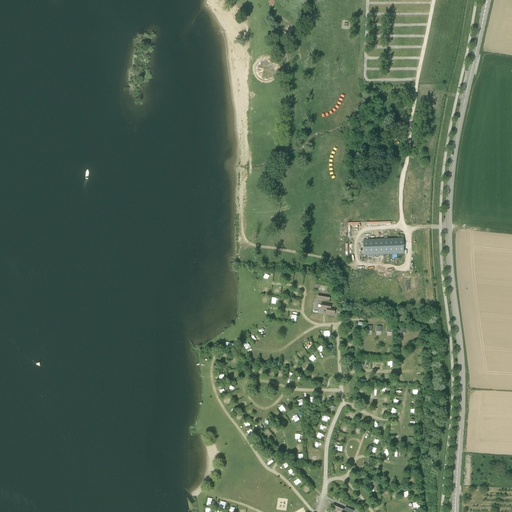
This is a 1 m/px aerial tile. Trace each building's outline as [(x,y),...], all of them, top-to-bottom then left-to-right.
[(404,254),(403,239),(363,240),(364,255),(404,254)] [(334,315),(335,308),(331,307),(331,303),(322,302),(320,310),(326,310),(326,314),(334,315)] [(296,422),(300,419),(297,414),(292,417),(296,422)] [(292,468),(287,473),(291,477),(296,472),(292,468)] [(308,485),(302,489),(306,493),(311,488),(308,485)] [(353,511),(354,511),(345,507),(345,509),(344,509),(344,510),(343,510),(344,507),(334,503),(333,506),(332,508),(339,511),(339,510),(342,511),(353,511)]
